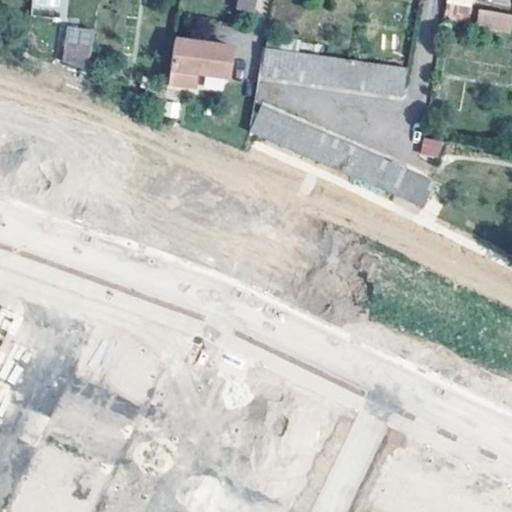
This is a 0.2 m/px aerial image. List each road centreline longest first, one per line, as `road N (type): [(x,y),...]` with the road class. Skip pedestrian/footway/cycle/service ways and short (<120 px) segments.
road 1 (residential): [(0,226),(230,308)]
road 2 (residential): [(230,308),(138,511)]
road 3 (residential): [(230,308),(380,379)]
road 4 (residential): [(380,379),(511,441)]
road 5 (residential): [(380,379),(323,511)]
